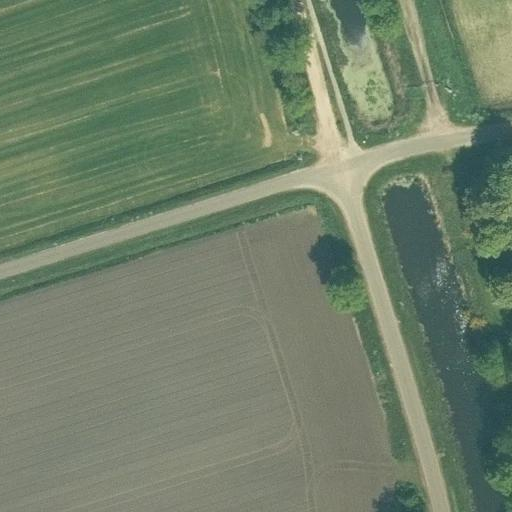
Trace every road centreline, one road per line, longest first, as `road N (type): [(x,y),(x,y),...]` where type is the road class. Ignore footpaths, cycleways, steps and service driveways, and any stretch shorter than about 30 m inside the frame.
road 1 (track): [(398,0),(511,390)]
road 2 (unclassified): [(438,511),(411,395),(337,164)]
road 3 (unclassified): [(337,164),(0,270)]
road 4 (unclassified): [(337,164),(441,137),(511,129)]
road 5 (track): [(286,0),(337,164)]
